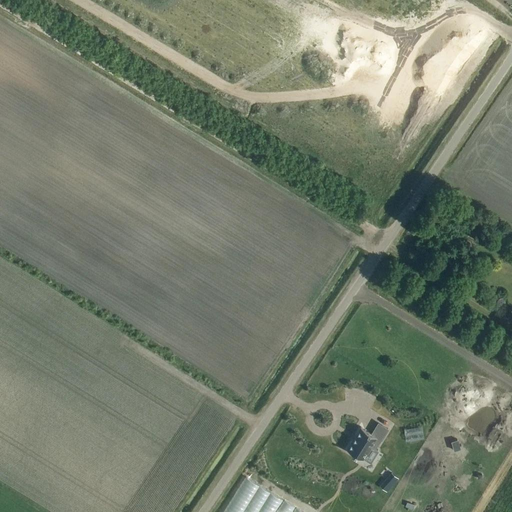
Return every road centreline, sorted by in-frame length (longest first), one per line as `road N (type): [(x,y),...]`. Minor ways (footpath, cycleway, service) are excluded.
road 1 (unclassified): [(203,511),(511,57)]
road 2 (unknown): [(0,5),(384,245)]
